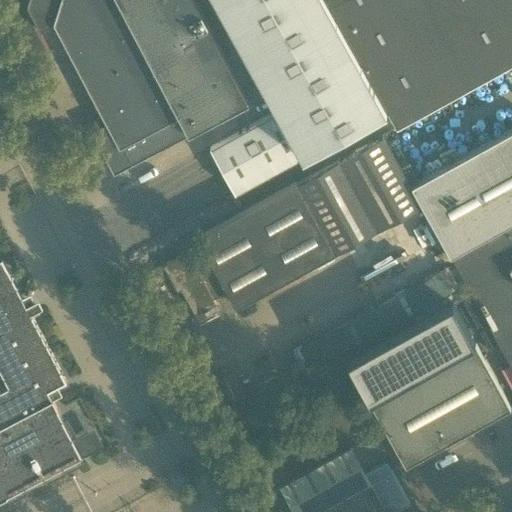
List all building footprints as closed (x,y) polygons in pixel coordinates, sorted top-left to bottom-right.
[(87,86),(107,124),(92,131),(100,146),(104,143),(111,156),(107,158),(114,173),(189,133),(249,102),(207,23),(195,0),(29,0),(27,7),(40,32),(54,25),(87,86)] [(511,0),(218,0),(279,110),(211,148),(235,191),(388,108),(397,125),(511,60),(511,0)] [(450,254),(484,315),(511,364),(511,127),(411,183),(450,254)] [(178,282),(195,314),(216,302),(214,298),(228,290),(237,306),(335,251),(296,182),(199,236),(204,247),(190,255),(187,251),(163,264),(174,284),(178,282)] [(0,500),(82,457),(53,400),(52,400),(48,392),(67,382),(32,316),(36,313),(36,312),(31,314),(2,259),(0,259),(0,500)] [(511,406),(476,340),(454,301),(348,359),(406,464),(511,406)] [(286,350),(295,371),(350,348),(341,327),(286,350)] [(294,511),(318,511),(371,483),(365,472),(351,447),(280,487),(294,511)] [(371,483),(386,511),(393,511),(409,503),(386,461),(365,472),(371,483)]
